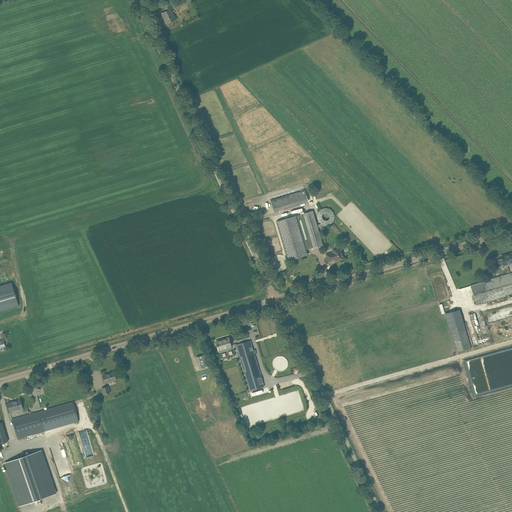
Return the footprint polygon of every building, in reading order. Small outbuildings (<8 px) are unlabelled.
[(161,13),(166,24),(175,20),(170,10),(172,9),(170,4),(164,7),(166,11),(161,13)] [(309,202),(305,190),(270,200),(274,212),(309,202)] [(332,224),(334,209),(319,208),(318,221),(320,221),(320,223),(332,224)] [(306,249),(312,247),(312,249),(323,245),(322,240),(313,211),(276,222),(288,261),(308,255),(306,249)] [(332,253),(326,254),(328,262),(335,260),(335,262),(344,259),(341,249),(332,251),(332,253)] [(508,254),(508,255),(501,257),(501,256),(501,259),(501,260),(502,259),(503,265),(511,262),(511,252),(511,253),(508,254)] [(511,272),(470,285),(476,304),(511,293),(511,272)] [(0,311),(19,305),(12,283),(0,286),(0,311)] [(471,348),(460,309),(444,314),(456,352),(471,348)] [(228,338),(216,342),(217,346),(218,351),(219,350),(220,353),(232,350),(231,347),(230,343),(228,338)] [(236,345),(237,350),(249,392),(264,388),(250,341),(236,345)] [(200,368),(206,367),(202,355),(197,357),(200,368)] [(114,372),(102,375),(105,383),(116,380),(115,377),(114,372)] [(110,393),(108,386),(102,388),(103,395),(110,393)] [(21,404),(20,400),(7,403),(10,412),(22,408),(21,404)] [(12,419),(18,439),(44,431),(79,421),(73,401),(12,419)] [(5,463),(19,506),(55,494),(41,451),(26,456),(24,452),(21,453),(23,457),(5,463)]
